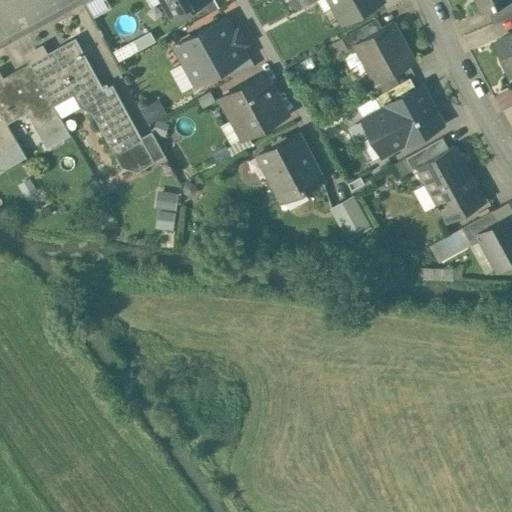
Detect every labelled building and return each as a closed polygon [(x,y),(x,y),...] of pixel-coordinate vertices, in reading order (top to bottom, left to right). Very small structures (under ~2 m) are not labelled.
[(165,0),(165,1),(166,0),(175,0),(182,12),(203,0),(165,0)] [(333,0),(345,21),(382,0),(333,0)] [(478,0),(483,10),(489,7),(505,0),(478,0)] [(511,0),(505,0),(489,7),(495,22),(511,14),(511,0)] [(225,16),(176,44),(197,82),(247,55),(225,16)] [(378,16),(343,36),(349,47),(357,43),(356,42),(384,27),(378,16)] [(384,27),(356,42),(357,43),(377,81),(416,60),(394,21),(384,27)] [(511,34),(496,41),(509,74),(511,73),(511,34)] [(77,40),(49,56),(43,45),(27,54),(33,64),(50,96),(72,84),(82,101),(98,93),(104,89),(101,85),(77,40)] [(50,96),(33,64),(5,80),(0,70),(0,107),(7,120),(29,107),(39,125),(60,114),(50,96)] [(264,73),(222,96),(243,134),(287,110),(276,90),(274,91),(264,73)] [(411,76),(376,95),(383,107),(388,104),(387,103),(417,87),(411,76)] [(142,135),(114,83),(109,85),(108,82),(101,85),(104,89),(98,93),(105,105),(94,111),(123,165),(138,169),(156,160),(142,135)] [(417,87),(387,103),(388,104),(408,141),(443,122),(422,84),(417,87)] [(152,119),(169,110),(162,99),(146,109),(152,119)] [(0,107),(0,146),(16,137),(7,120),(0,107)] [(166,154),(153,129),(142,135),(156,160),(166,154)] [(299,132),(259,152),(284,199),(303,189),(303,190),(308,187),(307,187),(323,179),(299,132)] [(444,135),(407,156),(414,168),(419,165),(418,164),(450,147),(444,135)] [(16,137),(0,146),(0,157),(4,164),(26,152),(16,137)] [(450,147),(418,164),(419,165),(438,199),(434,201),(437,208),(441,205),(445,213),(447,212),(481,193),(482,193),(455,144),(450,147)] [(155,207),(176,206),(176,189),(154,190),(155,207)] [(481,193),(447,212),(450,219),(470,208),(468,205),(483,197),(481,193)] [(354,196),(333,207),(342,223),(363,211),(354,196)] [(154,208),(154,226),(173,227),(173,208),(154,208)] [(494,208),(474,219),(481,233),(501,222),(494,208)] [(363,211),(342,223),(349,237),(370,225),(363,211)] [(511,257),(511,223),(509,218),(501,222),(481,233),(483,237),(498,265),(511,257)] [(473,219),(463,225),(472,243),(483,237),(481,233),(474,219),(473,219)] [(409,245),(397,235),(387,249),(401,259),(405,255),(403,253),(409,245)]
